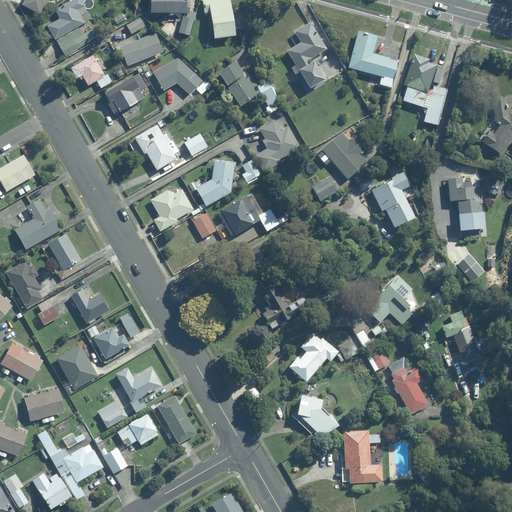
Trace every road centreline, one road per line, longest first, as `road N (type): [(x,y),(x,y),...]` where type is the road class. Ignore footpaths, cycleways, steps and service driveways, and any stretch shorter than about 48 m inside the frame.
road 1 (tertiary): [(243,449),(51,118)]
road 2 (residential): [(135,511),(243,449)]
